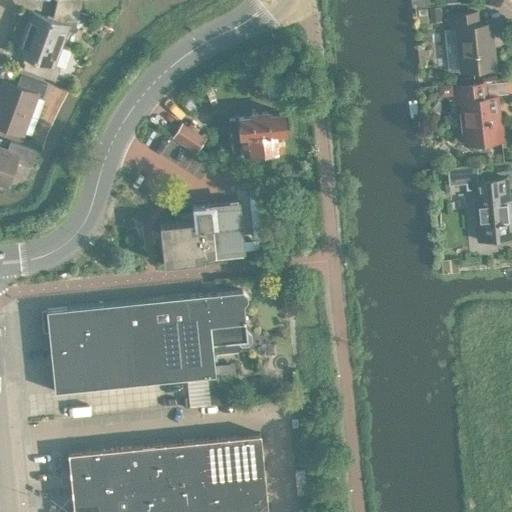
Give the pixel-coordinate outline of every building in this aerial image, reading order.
[(56,0),(55,6),(79,13),(81,0),(56,0)] [(30,11),(23,31),(61,46),(68,26),(74,28),(79,13),(55,6),(51,19),(30,11)] [(427,22),(425,7),(416,8),(418,23),(427,22)] [(439,8),(429,9),(430,21),(440,20),(439,8)] [(477,10),(447,13),(448,28),(455,27),(459,70),(492,67),(489,37),(492,37),(491,22),(478,23),(477,10)] [(54,65),(61,46),(23,31),(15,52),(26,56),(22,68),(54,80),(59,67),(54,65)] [(15,85),(3,80),(0,87),(0,125),(20,133),(34,94),(41,96),(46,83),(20,74),(15,85)] [(59,85),(67,88),(70,81),(62,78),(59,85)] [(482,83),(453,85),(455,101),(461,101),(463,113),(461,115),(462,126),(464,128),(473,127),(475,142),(502,139),(500,116),(497,117),(495,96),(484,97),(482,83)] [(452,94),(451,84),(437,85),(438,95),(452,94)] [(229,118),(232,152),(242,151),(242,152),(282,148),(281,130),(285,130),(283,112),(266,114),(266,111),(251,112),(251,115),(239,116),(239,117),(229,118)] [(171,137),(195,152),(204,139),(180,123),(171,137)] [(5,151),(0,149),(0,181),(6,184),(14,160),(29,166),(35,149),(9,140),(5,151)] [(477,240),(511,236),(511,234),(510,219),(511,218),(511,198),(509,199),(507,177),(478,180),(476,164),(446,166),(448,184),(465,182),(465,189),(472,188),(477,240)] [(196,219),(158,223),(162,263),(202,259),(202,254),(209,253),(210,258),(241,255),(236,199),(204,202),(204,206),(195,207),(196,219)] [(241,289),(202,293),(45,309),(54,390),(206,375),(209,403),(228,402),(228,390),(221,385),(216,385),(214,374),(211,344),(237,341),(241,345),(247,344),(251,340),(250,334),(246,330),(242,304),(246,299),(246,293),(241,289)] [(72,511),(267,511),(259,432),(67,451),(72,511)]
